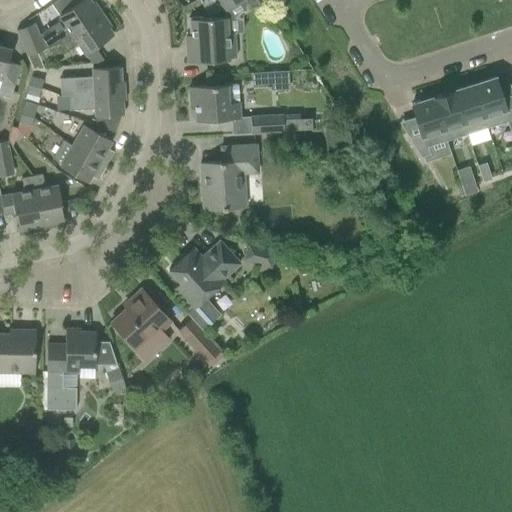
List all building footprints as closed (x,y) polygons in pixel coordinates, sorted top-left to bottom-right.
[(65,26),(60,29),(56,22),(38,34),(45,49),(59,43),(102,15),(93,2),(91,4),(88,0),(81,0),(58,16),(65,26)] [(216,0),(225,13),(245,0),(251,10),(265,0),(216,0)] [(102,15),(59,43),(65,52),(78,44),(91,64),(105,63),(94,48),(113,35),(108,28),(110,27),(102,15)] [(186,46),(187,63),(206,62),(228,61),(228,59),(235,58),(234,34),(227,34),(226,18),(203,20),(203,17),(188,18),(189,33),(191,33),(191,46),(186,46)] [(26,56),(37,52),(45,49),(38,34),(34,23),(15,31),(23,49),(26,56)] [(0,46),(0,95),(10,98),(12,90),(0,87),(10,49),(0,46)] [(32,70),(32,71),(43,70),(43,68),(37,52),(26,56),(32,70)] [(60,96),(68,95),(68,94),(124,91),(123,81),(120,82),(119,67),(91,69),(92,77),(59,79),(60,96)] [(32,71),(28,86),(40,90),(42,81),(43,70),(32,71)] [(287,85),(287,71),(251,73),(252,87),(287,85)] [(473,84),(487,128),(511,119),(511,107),(504,110),(494,77),(473,84)] [(487,128),(473,84),(452,91),(466,134),(487,128)] [(188,87),(189,107),(194,106),(195,121),(215,120),(240,119),(238,85),(208,86),(188,87)] [(28,86),(24,100),(36,104),(40,90),(28,86)] [(68,94),(68,95),(69,110),(94,109),(94,117),(122,115),(121,101),(124,101),(124,91),(68,94)] [(466,134),(452,91),(431,97),(445,141),(466,134)] [(445,141),(431,97),(410,104),(419,134),(408,138),(420,157),(429,154),(427,147),(445,141)] [(24,100),(20,115),(32,118),(36,104),(24,100)] [(250,117),(251,134),(283,132),(311,131),(311,119),(300,119),(299,114),(282,115),(250,117)] [(32,118),(20,115),(17,129),(26,137),(32,118)] [(83,126),(71,146),(105,166),(113,152),(107,148),(111,141),(83,126)] [(324,127),(325,150),(351,149),(350,126),(324,127)] [(105,166),(71,146),(61,140),(51,158),(61,164),(59,167),(87,183),(91,176),(97,179),(105,166)] [(0,142),(0,175),(12,173),(7,142),(0,142)] [(201,186),(202,210),(222,209),(244,208),(242,174),(257,173),(255,146),(240,146),(220,147),(221,162),(199,163),(199,165),(203,165),(204,186),(201,186)] [(486,163),(477,166),(482,181),(491,178),(486,163)] [(42,174),(31,176),(41,226),(63,221),(60,204),(61,204),(57,185),(44,188),(42,174)] [(41,226),(31,176),(21,178),(23,192),(0,196),(0,201),(3,219),(15,217),(18,230),(41,226)] [(473,180),(461,184),(464,193),(476,189),(473,180)] [(185,313),(190,320),(200,330),(219,315),(204,298),(223,281),(221,280),(239,264),(219,241),(201,257),(193,248),(168,270),(180,284),(174,289),(190,307),(185,313)] [(243,261),(270,268),(274,250),(247,242),(243,261)] [(133,302),(110,323),(137,352),(170,322),(140,289),(129,299),(133,302)] [(190,320),(178,331),(209,366),(222,355),(200,331),(200,330),(190,320)] [(44,408),(73,409),(74,389),(60,388),(61,373),(78,373),(78,366),(94,367),(94,352),(94,332),(79,332),(79,329),(65,329),(64,344),(46,344),(46,364),(44,408)] [(0,372),(33,373),(34,330),(16,330),(16,334),(0,333),(0,372)] [(125,390),(117,366),(104,371),(112,395),(125,390)] [(63,417),(63,429),(71,426),(71,417),(63,417)] [(31,447),(31,454),(39,454),(40,420),(23,420),(22,447),(31,447)] [(0,475),(0,502),(4,511),(15,506),(0,476),(0,475)]
